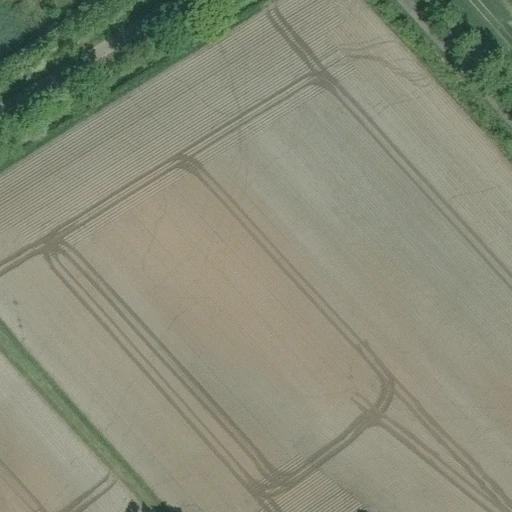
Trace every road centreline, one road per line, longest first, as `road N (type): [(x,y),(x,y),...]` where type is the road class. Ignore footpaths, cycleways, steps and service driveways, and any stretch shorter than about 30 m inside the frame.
road 1 (unclassified): [(0,116),(189,0)]
road 2 (unclassified): [(399,0),(511,124)]
